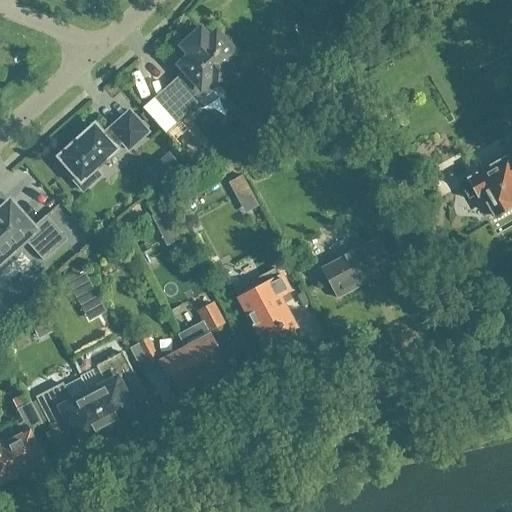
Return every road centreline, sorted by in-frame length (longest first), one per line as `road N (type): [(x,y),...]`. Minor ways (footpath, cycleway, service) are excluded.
road 1 (unclassified): [(126,511),(408,371),(465,355),(511,353)]
road 2 (residential): [(0,136),(91,55)]
